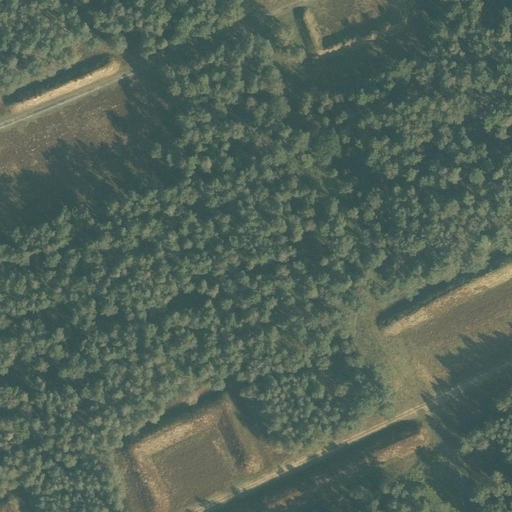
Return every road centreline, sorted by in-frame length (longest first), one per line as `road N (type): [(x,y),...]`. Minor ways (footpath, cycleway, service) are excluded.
road 1 (track): [(196,511),(511,363)]
road 2 (track): [(314,0),(0,130)]
